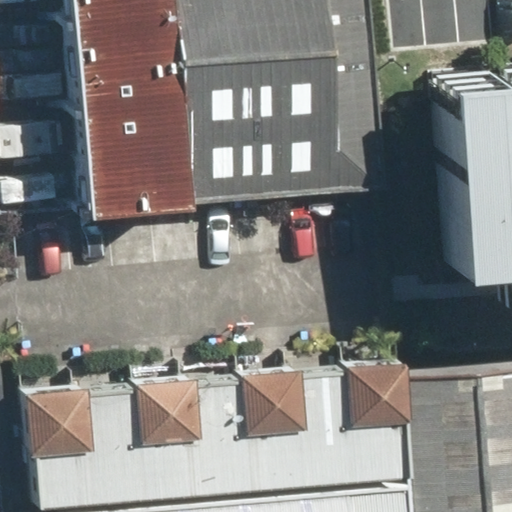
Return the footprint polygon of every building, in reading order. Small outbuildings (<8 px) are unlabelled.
[(355,0),(49,0),(67,203),(373,180),(355,0)] [(511,31),(386,42),(408,289),(511,279),(511,31)] [(511,511),(511,356),(385,367),(393,468),(396,511),(511,511)] [(11,387),(21,498),(72,494),(393,468),(385,367),(384,357),(11,387)] [(396,511),(393,468),(72,494),(73,511),(396,511)]
